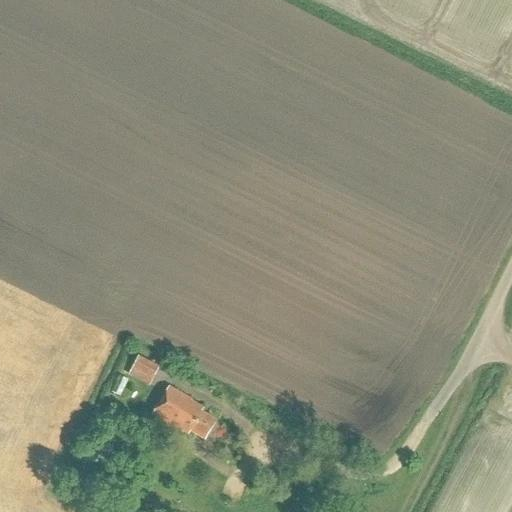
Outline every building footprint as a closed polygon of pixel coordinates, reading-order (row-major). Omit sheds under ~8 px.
[(150,384),(159,367),(139,357),(130,374),(150,384)] [(204,441),(216,421),(201,413),(203,409),(191,402),(192,401),(168,388),(168,389),(151,417),(166,426),(167,425),(188,437),(190,432),(204,441)] [(162,434),(158,442),(176,452),(180,444),(162,434)] [(109,457),(110,444),(91,441),(89,454),(91,455),(90,462),(99,463),(100,456),(109,457)] [(78,473),(72,489),(99,499),(105,483),(78,473)]
